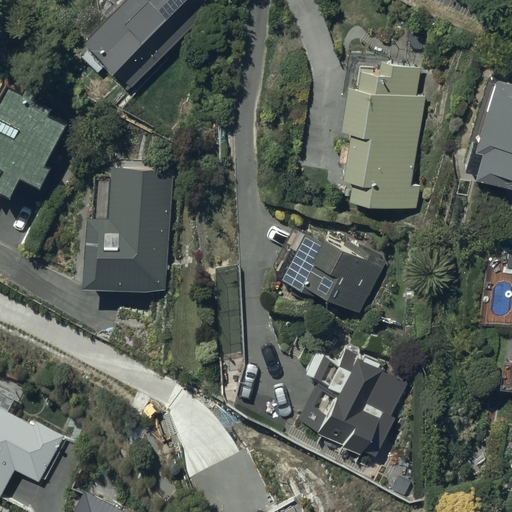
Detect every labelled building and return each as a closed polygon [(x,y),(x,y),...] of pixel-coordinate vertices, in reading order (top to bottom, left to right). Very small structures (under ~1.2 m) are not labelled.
[(207,9),(198,0),(123,0),(80,44),(120,83),(117,86),(124,93),(207,9)] [(350,185),(345,203),(416,208),(420,187),(410,185),(415,154),(418,155),(422,127),(418,126),(423,97),(415,95),(419,67),(378,63),(376,73),(358,72),(356,90),(346,88),(336,132),(347,135),(345,145),(341,144),(336,162),(344,164),(339,182),(350,185)] [(511,84),(495,80),(493,85),(490,84),(466,170),(478,173),(476,179),(511,189),(511,84)] [(2,84),(0,88),(0,195),(5,198),(9,189),(40,205),(61,165),(53,161),(74,122),(2,84)] [(84,216),(81,289),(164,292),(168,172),(110,170),(108,217),(84,216)] [(357,314),(384,260),(347,241),(342,251),(321,240),(318,245),(301,237),(279,281),(305,294),(308,289),(357,314)] [(366,402),(382,369),(357,357),(355,361),(348,358),(352,351),(345,348),(337,364),(315,354),(304,377),(315,382),(296,422),(341,444),(340,446),(360,455),(382,409),(366,402)] [(63,433),(0,399),(0,490),(1,490),(16,463),(40,476),(63,433)] [(136,511),(85,483),(68,511),(136,511)]
